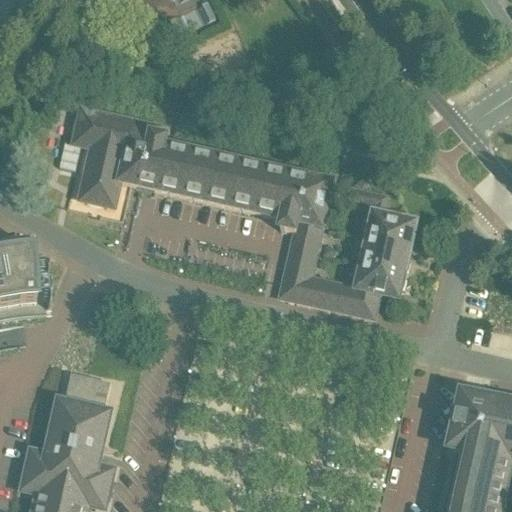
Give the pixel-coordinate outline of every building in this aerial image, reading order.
[(368,242),(411,251),(417,227),(411,225),(410,222),(401,220),(399,222),(384,219),(389,200),(333,188),(333,187),(166,149),(168,142),(158,140),(160,132),(82,114),(74,148),(81,150),(92,152),(80,204),(115,212),(121,186),(140,191),(282,223),(280,233),(295,236),(280,302),(374,323),(380,299),(356,294),(357,293),(311,283),(330,199),(375,209),(368,242)] [(60,172),(75,175),(81,150),(74,148),(65,147),(60,172)] [(409,263),(411,251),(368,242),(362,268),(406,278),(406,275),(408,274),(410,265),(409,263)] [(0,323),(2,323),(11,322),(20,320),(28,319),(35,319),(31,250),(14,251),(0,253),(0,323)] [(405,280),(406,278),(362,268),(357,293),(356,294),(380,299),(400,303),(402,292),(405,291),(407,282),(405,280)] [(88,511),(89,508),(105,511),(113,474),(98,471),(111,412),(106,410),(111,387),(72,378),(67,402),(61,400),(49,454),(33,450),(23,493),(39,497),(35,511),(502,511),(511,470),(511,412),(474,405),(461,402),(449,456),(462,459),(450,511),(88,511)]
